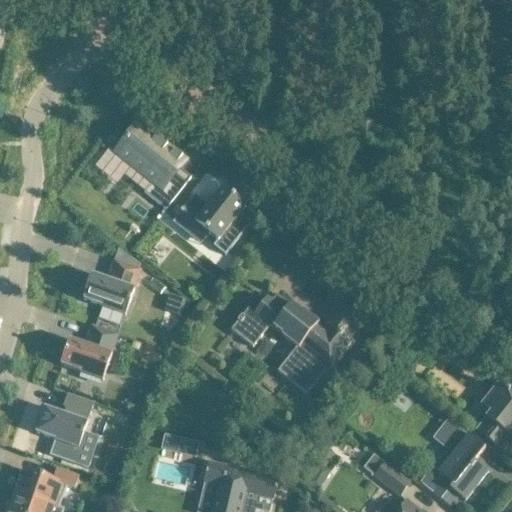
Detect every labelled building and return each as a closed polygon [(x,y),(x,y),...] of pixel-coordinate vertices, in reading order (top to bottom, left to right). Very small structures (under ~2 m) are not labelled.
[(139,126),(116,155),(153,184),(144,194),(165,210),(157,220),(159,221),(191,180),(190,178),(186,183),(175,174),(185,162),(139,126)] [(246,209),(222,190),(209,207),(195,196),(174,223),(189,235),(196,226),(217,243),(214,248),(226,257),(252,224),(241,215),(246,209)] [(92,277),(83,301),(102,308),(101,309),(126,318),(141,272),(137,270),(139,265),(119,249),(114,263),(109,277),(112,278),(110,283),(92,277)] [(169,296),(164,312),(180,317),(185,301),(169,296)] [(253,350),(270,328),(274,331),(275,330),(283,336),(282,337),(297,349),(278,374),(307,396),(327,370),(331,374),(354,345),(348,341),(364,321),(343,304),(326,325),(328,327),(324,331),(318,326),(319,325),(302,312),(301,313),(291,305),(290,307),(277,296),(271,303),(267,300),(255,316),(248,311),(231,332),(253,350)] [(60,366),(80,373),(79,374),(103,383),(119,337),(91,328),(86,342),(90,343),(88,349),(69,342),(60,366)] [(389,400),(403,383),(393,375),(379,392),(381,393),(389,400)] [(511,397),(499,387),(483,406),(493,414),(479,433),(501,451),(511,438),(511,439),(511,397)] [(45,410),(36,435),(55,442),(55,443),(50,456),(74,464),(79,451),(94,406),(67,396),(62,410),(66,411),(64,417),(45,410)] [(485,451),(450,422),(437,440),(450,451),(422,486),(450,509),(459,499),(465,504),(488,474),(475,463),(485,451)] [(173,455),(177,439),(165,437),(161,452),(173,455)] [(374,456),(364,469),(376,479),(386,466),(374,456)] [(206,467),(203,479),(205,480),(204,484),(219,488),(212,511),(257,511),(260,499),(271,502),(272,500),(274,501),(279,480),(209,464),(208,468),(206,467)] [(376,479),(401,499),(412,486),(386,466),(376,479)] [(60,509),(67,488),(75,491),(79,479),(57,471),(53,482),(23,472),(16,495),(60,510),(60,509)] [(63,511),(64,510),(60,509),(60,510),(16,495),(9,511),(63,511)] [(418,511),(407,503),(400,511),(399,511),(394,507),(385,508),(382,511),(418,511)]
